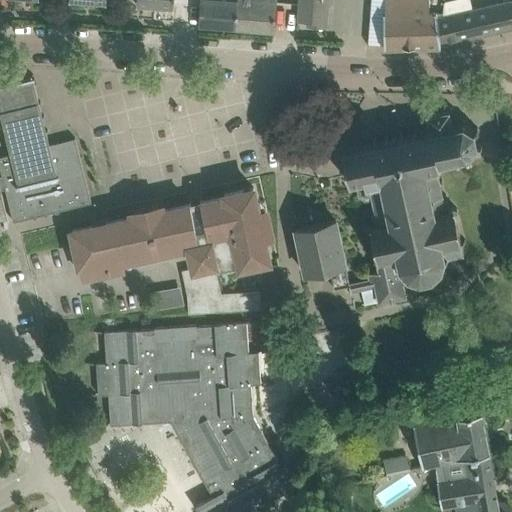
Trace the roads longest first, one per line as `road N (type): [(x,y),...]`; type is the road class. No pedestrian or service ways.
road 1 (tertiary): [(511,54),(395,67),(0,45)]
road 2 (residential): [(49,470),(0,297)]
